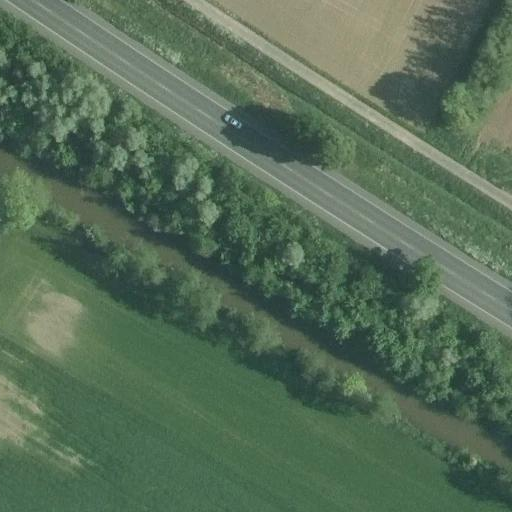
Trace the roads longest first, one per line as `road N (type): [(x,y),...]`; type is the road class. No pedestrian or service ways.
road 1 (primary): [(511,310),(35,0)]
road 2 (unclassified): [(511,209),(193,0)]
